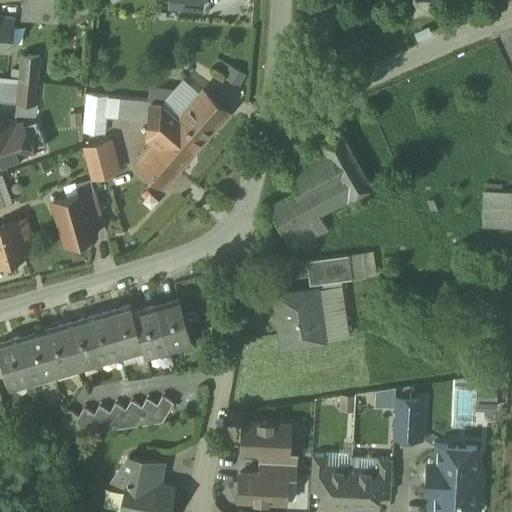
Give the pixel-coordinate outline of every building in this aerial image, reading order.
[(54,0),(21,0),(19,19),(52,23),(54,0)] [(203,0),(170,0),(170,8),(202,12),(203,0)] [(13,18),(0,16),(0,48),(10,50),(13,18)] [(39,57),(21,55),(19,78),(37,80),(39,57)] [(37,80),(19,78),(16,104),(34,105),(37,80)] [(228,110),(204,89),(180,117),(204,138),(228,110)] [(108,96),(87,94),(83,132),(105,133),(108,96)] [(151,101),(120,99),(118,118),(149,121),(151,101)] [(180,117),(162,102),(151,101),(149,121),(149,130),(155,145),(141,162),(165,183),(204,138),(180,117)] [(34,105),(16,104),(15,115),(35,117),(36,106),(34,105)] [(11,120),(0,118),(0,161),(30,150),(21,125),(15,127),(15,122),(11,121),(11,120)] [(371,185),(340,132),(323,142),(325,144),(284,168),(297,190),(313,218),(319,215),(371,185)] [(101,142),(83,147),(96,194),(119,188),(116,176),(107,178),(100,155),(104,154),(101,142)] [(45,158),(35,162),(38,170),(48,167),(45,158)] [(91,178),(76,182),(79,193),(84,192),(84,193),(95,190),(91,178)] [(511,190),(486,189),(484,226),(511,227),(511,190)] [(297,190),(268,207),(285,235),(313,218),(297,190)] [(79,193),(53,201),(65,243),(96,235),(84,193),(84,192),(79,193)] [(313,218),(285,235),(294,250),(328,230),(319,215),(313,218)] [(21,220),(0,226),(0,265),(27,256),(22,241),(28,238),(21,220)] [(348,254),(306,260),(309,285),(351,279),(348,254)] [(342,286),(315,290),(322,340),(349,336),(342,286)] [(315,290),(277,295),(284,346),(322,340),(315,290)] [(192,340),(179,297),(156,304),(169,347),(192,340)] [(131,303),(109,309),(121,353),(144,346),(134,311),(131,303)] [(156,304),(134,311),(144,346),(146,354),(169,347),(156,304)] [(109,309),(87,316),(99,359),(121,353),(109,309)] [(87,316),(65,322),(77,366),(99,359),(87,316)] [(65,322),(43,329),(55,372),(77,366),(65,322)] [(43,329),(20,335),(33,379),(55,372),(43,329)] [(20,335),(0,341),(0,351),(4,365),(10,386),(33,379),(20,335)] [(498,407),(497,384),(477,384),(477,407),(498,407)] [(377,386),(376,404),(395,405),(396,387),(377,386)] [(175,402),(163,395),(158,403),(145,423),(162,421),(175,402)] [(158,403),(148,397),(142,406),(129,426),(145,423),(158,403)] [(142,406),(132,399),(126,408),(113,428),(129,426),(142,406)] [(423,401),(395,399),(393,435),(421,437),(423,401)] [(126,408),(116,402),(110,410),(98,430),(113,428),(126,408)] [(110,410),(100,404),(95,413),(82,432),(98,430),(110,410)] [(95,413),(85,406),(79,415),(66,435),(82,433),(82,432),(95,413)] [(69,408),(50,437),(66,435),(79,415),(69,408)] [(289,424),(243,422),(242,449),(261,450),(288,451),(288,450),(289,424)] [(477,447),(438,445),(437,462),(429,462),(427,492),(431,492),(430,509),(459,511),(460,503),(478,504),(479,479),(475,479),(477,447)] [(288,451),(261,450),(260,462),(296,463),(297,451),(288,450),(288,451)] [(326,455),(312,454),(310,490),(322,491),(323,491),(324,468),(326,468),(326,455)] [(352,456),(326,455),(326,468),(324,468),(323,491),(322,491),(322,503),(350,505),(352,456)] [(160,462),(129,456),(114,480),(127,483),(121,511),(168,511),(173,488),(156,485),(160,462)] [(378,458),(352,456),(350,505),(378,506),(378,493),(377,493),(379,471),(377,471),(378,458)] [(392,458),(378,457),(378,458),(377,471),(379,471),(377,493),(378,493),(390,494),(392,458)] [(296,463),(260,462),(260,473),(286,475),(286,476),(295,476),(296,463)] [(260,473),(241,472),(239,499),(285,502),(286,476),(286,475),(260,473)]
